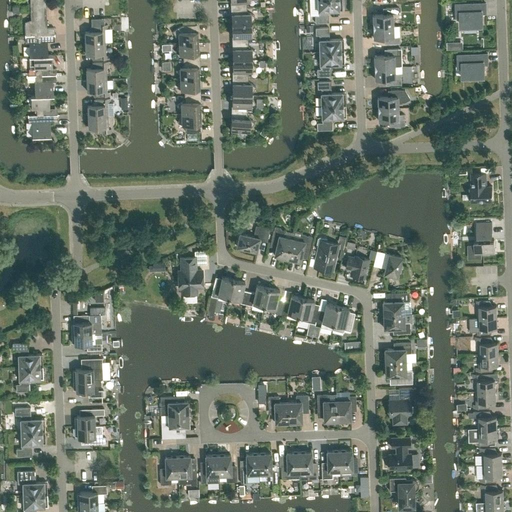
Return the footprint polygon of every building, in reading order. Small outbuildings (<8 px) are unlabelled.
[(172,0),(173,8),(177,9),(177,3),(196,3),(195,0),(172,0)] [(318,15),(315,15),(315,22),(328,22),(328,10),(342,9),(341,0),(317,0),(318,10),(318,15)] [(460,24),(464,24),(464,31),(476,30),(476,24),(483,23),(482,11),(485,11),(486,11),(486,3),(456,4),(456,15),(460,14),(460,24)] [(55,34),(55,33),(54,33),(54,27),(46,28),(46,6),(46,4),(30,5),(30,6),(31,22),(25,22),(25,34),(25,35),(55,34)] [(231,14),(231,25),(251,24),(251,23),(255,16),(250,13),(247,11),(246,7),(233,8),(234,14),(231,14)] [(372,21),(372,26),(393,25),(392,14),(398,13),(398,7),(385,7),(385,14),(372,14),(372,21)] [(172,31),(179,42),(179,43),(198,42),(198,31),(195,31),(195,24),(182,25),(172,31)] [(235,36),(235,42),(248,42),(248,37),(251,36),(251,35),(255,33),(251,26),(251,24),(231,25),(232,36),(235,36)] [(85,31),(85,43),(105,42),(104,28),(107,28),(107,25),(92,25),(92,31),(85,31)] [(399,36),(393,37),(393,25),(372,26),(373,31),(373,38),(386,37),(386,43),(399,43),(399,36)] [(315,28),(315,35),(319,35),(319,39),(319,52),(343,51),(343,39),(329,39),(329,27),(315,28)] [(54,36),(55,36),(55,34),(25,35),(25,42),(29,42),(29,55),(29,56),(33,55),(47,55),(47,54),(47,41),(54,41),(54,36)] [(105,55),(105,42),(85,43),(85,54),(93,54),(93,59),(108,59),(108,55),(105,55)] [(199,54),(198,42),(179,43),(179,44),(175,52),(179,54),(180,54),(183,56),(183,60),(196,60),(196,54),(199,54)] [(232,48),(232,60),(252,60),(252,58),(256,51),(251,49),(251,48),(248,46),(248,42),(235,42),(235,48),(232,48)] [(374,62),(374,67),(394,66),(394,60),(400,60),(400,48),(387,49),(387,55),(374,55),(374,62)] [(319,52),(320,64),(320,69),(316,69),(317,76),(330,76),(330,64),(344,63),(343,51),(319,52)] [(56,74),(56,73),(55,73),(55,68),(52,68),(51,55),(52,55),(52,54),(47,54),(47,55),(33,55),(29,56),(29,69),(35,69),(35,75),(27,75),(27,74),(26,74),(26,75),(56,74)] [(471,77),(475,77),(477,74),(484,74),(484,61),(487,61),(488,61),(488,54),(458,55),(458,65),(462,65),(462,75),(470,75),(471,77)] [(196,66),(196,60),(183,60),(183,65),(180,67),(175,70),(180,77),(180,78),(199,77),(199,66),(196,66)] [(235,71),(235,77),(248,77),(248,73),(251,71),(252,71),(256,68),(252,61),(252,60),(232,60),(232,71),(235,71)] [(93,68),(86,68),(86,79),(106,79),(106,65),(109,65),(108,61),(93,62),(93,68)] [(374,67),(374,72),(374,79),(388,78),(388,85),(401,84),(400,73),(394,73),(394,66),(374,67)] [(56,76),(56,74),(26,75),(26,77),(27,77),(27,76),(35,75),(35,81),(34,81),(35,95),(49,95),(53,95),(53,94),(52,81),(56,81),(56,76)] [(200,89),(199,77),(180,78),(180,79),(176,87),(180,89),(181,89),(184,91),(184,96),(197,95),(197,89),(200,89)] [(248,82),(248,77),(235,77),(235,83),(232,83),(232,94),(251,95),(251,93),(256,86),(251,84),(251,83),(248,82)] [(107,92),(106,79),(86,79),(87,91),(94,90),(94,96),(110,96),(110,92),(107,92)] [(321,93),(321,105),(345,105),(345,92),(331,93),(330,81),(317,81),(317,89),(321,89),(321,93)] [(377,103),(377,108),(398,108),(397,102),(404,102),(410,99),(404,89),(390,90),(390,96),(377,97),(377,103)] [(251,96),(251,95),(232,94),(231,106),(234,106),(234,112),(247,112),(247,108),(250,106),(251,106),(255,103),(251,96)] [(49,95),(35,95),(30,95),(30,96),(31,95),(31,109),(36,109),(36,115),(28,115),(28,114),(28,115),(57,114),(57,113),(57,114),(43,114),(43,108),(49,108),(49,95)] [(197,101),(197,95),(184,96),(184,100),(181,102),(177,105),(181,112),(181,113),(201,113),(200,101),(197,101)] [(94,105),(87,105),(88,116),(107,116),(107,102),(110,102),(110,98),(94,99),(94,105)] [(321,105),(322,118),(322,122),(316,122),(317,130),(332,129),(332,117),(346,117),(345,105),(321,105)] [(404,114),(398,114),(398,108),(377,108),(378,114),(378,120),(391,120),(391,126),(404,125),(404,114)] [(247,117),(247,112),(234,112),(234,118),(231,117),(230,129),(231,129),(231,131),(237,132),(237,130),(249,130),(250,129),(254,122),(250,119),(247,117)] [(198,124),(201,124),(201,113),(181,113),(181,115),(177,122),(182,124),(182,125),(185,126),(185,131),(198,131),(198,124)] [(57,116),(58,115),(57,114),(28,115),(28,117),(28,116),(28,122),(32,122),(32,135),(51,135),(51,134),(50,134),(50,122),(58,121),(57,116)] [(88,116),(88,128),(95,127),(95,133),(111,133),(111,129),(108,129),(107,116),(88,116)] [(470,187),(471,201),(493,200),(492,186),(486,186),(486,172),(471,173),(472,187),(470,187)] [(490,236),(492,236),(492,222),(477,223),(477,237),(479,236),(479,240),(474,240),(475,253),(483,253),(483,254),(488,254),(488,253),(495,252),(494,240),(490,240),(490,236)] [(270,229),(256,225),(253,236),(239,233),(236,246),(256,251),(259,239),(267,241),(270,229)] [(280,228),(274,226),(271,242),(276,244),(274,255),(279,256),(279,258),(286,260),(291,238),(283,236),(285,230),(280,229),(280,228)] [(349,230),(345,246),(353,248),(357,232),(349,230)] [(301,234),(300,240),(291,238),(286,260),(294,262),(295,259),(300,261),(303,250),(308,251),(312,236),(301,234)] [(341,242),(339,248),(343,249),(346,236),(339,235),(338,241),(341,242)] [(316,244),(318,245),(313,266),(332,271),(339,243),(326,241),(326,239),(319,237),(317,238),(316,244)] [(198,262),(211,262),(210,248),(198,249),(198,262)] [(377,250),(373,265),(385,268),(384,273),(397,276),(398,271),(400,272),(402,264),(400,263),(401,256),(377,250)] [(345,267),(352,269),(350,275),(364,278),(368,258),(355,255),(354,257),(348,256),(345,267)] [(182,287),(182,293),(196,293),(196,287),(203,287),(202,270),(196,270),(195,257),(181,257),(182,271),(178,271),(178,288),(182,287)] [(153,265),(149,266),(149,271),(162,271),(162,263),(154,263),(153,263),(153,265)] [(217,295),(229,297),(233,279),(222,276),(221,278),(215,277),(214,283),(211,296),(216,297),(217,297),(217,295)] [(240,300),(239,302),(246,304),(249,291),(243,290),(244,282),(233,279),(229,297),(240,300)] [(246,304),(252,305),(252,303),(264,305),(268,287),(256,284),(255,292),(249,291),(246,304)] [(275,308),(274,312),(280,314),(283,301),(284,299),(277,298),(279,290),(268,287),(264,305),(275,308)] [(391,301),(383,301),(383,314),(403,314),(411,313),(411,300),(409,300),(409,292),(388,293),(388,298),(391,298),(391,301)] [(280,314),(286,315),(287,313),(298,315),(302,297),(291,294),(289,302),(283,301),(280,314)] [(302,297),(298,315),(297,319),(309,322),(309,321),(315,322),(318,309),(315,308),(316,306),(314,303),(313,303),(314,300),(302,297)] [(474,304),(477,304),(477,317),(497,316),(496,305),(489,305),(489,299),(474,300),(474,304)] [(337,305),(326,302),(324,311),(318,309),(315,322),(321,323),(320,327),(332,329),(337,305)] [(354,312),(348,311),(349,308),(337,305),(332,329),(343,332),(344,329),(350,331),(354,312)] [(71,324),(71,333),(91,332),(101,332),(100,314),(90,314),(88,314),(89,321),(73,322),(73,324),(71,324)] [(410,322),(404,322),(403,314),(383,314),(384,328),(395,327),(395,333),(410,333),(410,322)] [(490,328),(497,328),(497,316),(477,317),(477,330),(475,331),(475,334),(490,334),(490,328)] [(101,332),(91,332),(71,333),(72,342),(74,342),(74,344),(89,344),(90,350),(102,349),(101,343),(101,332)] [(475,341),(478,341),(478,354),(498,353),(498,342),(491,342),(490,336),(475,337),(475,341)] [(43,366),(42,353),(28,354),(28,342),(12,342),(13,350),(18,350),(18,354),(19,367),(43,366)] [(396,348),(384,349),(385,362),(405,361),(405,353),(411,353),(410,342),(396,342),(396,348)] [(491,365),(499,364),(498,353),(478,354),(479,367),(476,367),(476,371),(492,371),(491,365)] [(93,379),(100,379),(102,379),(102,357),(84,358),(84,368),(75,369),(75,370),(72,371),(73,380),(93,379)] [(105,377),(113,377),(113,358),(105,358),(105,377)] [(385,362),(385,376),(397,375),(397,383),(412,383),(411,370),(405,370),(405,361),(385,362)] [(29,379),(43,378),(43,366),(19,367),(19,379),(19,383),(16,384),(16,391),(30,391),(29,379)] [(495,379),(488,379),(488,373),(472,374),(472,378),(475,378),(476,391),(495,390),(495,379)] [(73,380),(73,389),(76,389),(76,391),(91,390),(91,397),(103,396),(103,390),(96,390),(96,386),(101,385),(100,379),(93,379),(73,380)] [(416,387),(398,388),(399,400),(388,400),(389,415),(393,415),(393,423),(406,422),(405,414),(411,414),(411,405),(416,405),(416,387)] [(489,402),(496,401),(495,390),(476,391),(476,404),(473,404),(473,408),(489,408),(489,402)] [(323,420),(337,420),(336,399),(336,394),(327,394),(317,394),(317,409),(323,409),(323,420)] [(174,401),(174,395),(160,396),(161,414),(168,414),(188,413),(188,401),(174,401)] [(288,422),(302,421),(301,410),(308,409),(308,395),(296,395),(296,401),(287,401),(288,422)] [(349,396),(349,399),(336,399),(337,420),(350,419),(350,408),(356,408),(355,395),(349,396)] [(287,401),(279,402),(279,396),(268,396),(268,411),(274,411),(275,422),(288,422),(287,401)] [(45,430),(45,418),(31,418),(30,406),(15,407),(15,414),(20,414),(21,419),(20,419),(21,431),(45,430)] [(77,417),(74,417),(74,426),(95,426),(94,417),(95,417),(95,415),(104,414),(104,408),(92,408),(92,415),(77,415),(77,417)] [(469,417),(477,417),(477,428),(497,427),(496,416),(489,416),(489,410),(473,411),(473,412),(468,412),(469,417)] [(175,426),(189,426),(188,413),(168,414),(168,422),(161,422),(161,433),(175,432),(175,426)] [(74,426),(75,436),(77,436),(77,438),(93,437),(93,443),(105,443),(105,436),(102,436),(102,431),(95,432),(95,426),(74,426)] [(497,438),(497,427),(477,428),(469,428),(470,442),(477,441),(478,445),(490,445),(494,444),(494,439),(497,438)] [(31,443),(45,443),(45,430),(21,431),(21,443),(22,448),(16,448),(16,456),(32,455),(31,443)] [(388,453),(389,468),(411,467),(410,453),(407,453),(407,446),(410,446),(409,436),(391,437),(391,447),(395,447),(396,453),(388,453)] [(479,448),(479,451),(482,451),(482,465),(502,464),(502,453),(495,453),(494,447),(479,448)] [(352,470),(352,472),(358,471),(357,459),(352,459),(351,449),(339,450),(340,470),(352,470)] [(332,478),(332,471),(340,470),(339,450),(326,450),(327,464),(321,464),(322,478),(332,478)] [(299,451),(286,452),(287,466),(281,466),(281,478),(299,478),(299,451)] [(300,479),(307,479),(318,478),(317,465),(312,465),(311,451),(299,451),(299,478),(300,479)] [(259,473),(259,480),(271,480),(272,482),(277,482),(277,466),(271,466),(271,452),(258,453),(259,473)] [(259,482),(259,480),(259,473),(258,453),(246,453),(246,462),(240,462),(240,467),(241,482),(247,482),(259,482)] [(200,482),(219,482),(218,474),(218,454),(205,455),(206,468),(200,469),(200,482)] [(226,481),(237,481),(236,467),(231,468),(230,454),(218,454),(218,474),(226,474),(226,481)] [(171,483),(170,476),(178,476),(177,455),(165,456),(165,470),(160,470),(160,484),(171,483)] [(190,459),(190,455),(177,455),(178,476),(178,483),(190,482),(190,484),(196,484),(196,459),(190,459)] [(495,475),(503,475),(502,464),(482,465),(483,478),(480,478),(480,482),(496,481),(495,475)] [(32,470),(17,470),(17,483),(23,483),(23,495),(47,494),(47,481),(33,482),(32,470)] [(360,484),(368,484),(368,476),(360,476),(360,484)] [(399,506),(413,505),(412,491),(413,491),(414,491),(415,490),(416,490),(417,489),(417,488),(418,487),(418,486),(418,485),(418,484),(418,483),(418,482),(417,481),(416,480),(415,479),(414,479),(413,479),(412,479),(405,479),(405,476),(389,477),(389,490),(399,490),(399,506)] [(79,493),(77,493),(77,503),(97,502),(97,493),(98,493),(97,491),(107,491),(107,484),(94,485),(95,491),(79,492),(79,493)] [(480,488),(483,488),(484,502),(503,501),(503,490),(496,490),(496,484),(480,485),(480,488)] [(23,495),(24,507),(24,511),(20,511),(33,511),(34,506),(48,506),(47,494),(23,495)] [(503,511),(503,501),(484,502),(483,511),(503,511)] [(104,511),(104,502),(97,502),(77,503),(77,511),(78,511),(80,511),(104,511)]
